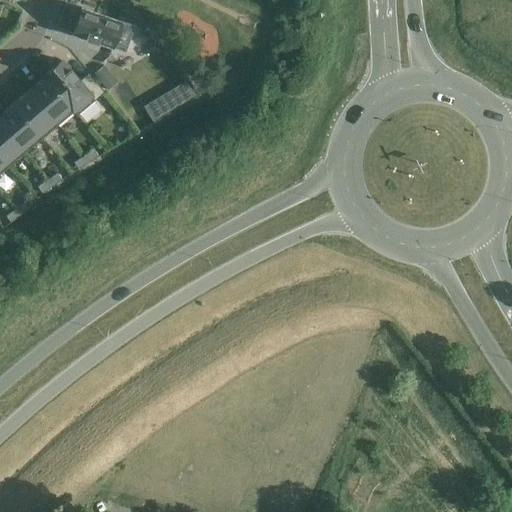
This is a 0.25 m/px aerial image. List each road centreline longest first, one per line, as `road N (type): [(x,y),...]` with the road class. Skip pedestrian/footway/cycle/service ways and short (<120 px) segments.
road 1 (secondary): [(0,433),(129,327),(237,261),(325,222),(363,216)]
road 2 (secondary): [(343,162),(91,314),(0,386)]
road 3 (tertiary): [(420,244),(511,383)]
